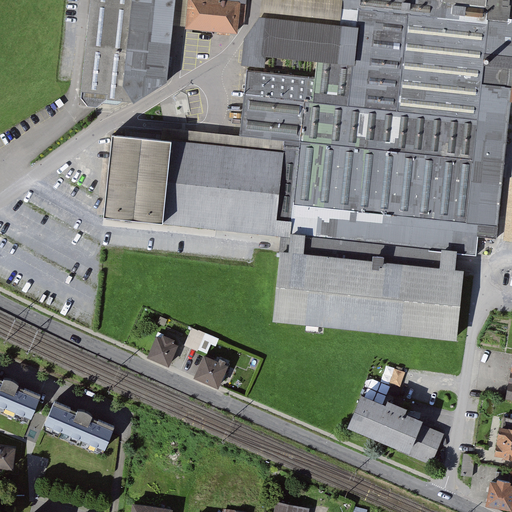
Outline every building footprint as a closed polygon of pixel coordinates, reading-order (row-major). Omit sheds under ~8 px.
[(112,136),(104,219),(164,225),(281,236),(280,246),(279,253),(272,323),(458,341),(465,271),(466,264),(467,255),(477,256),(479,238),(499,239),(500,227),(511,106),(511,20),(511,0),(91,0),(86,48),(81,99),(89,108),(100,108),(107,102),(122,103),(125,73),(169,78),(174,28),(176,0),(189,0),(186,29),(239,34),(242,4),(248,5),(248,0),(259,0),(262,0),(261,10),(260,18),(247,39),(243,67),(265,70),(267,58),(319,63),(318,79),(247,72),(244,99),(240,137),(174,130),(172,142),(112,136)] [(186,29),(189,0),(176,0),(174,28),(186,29)] [(187,342),(214,353),(220,338),(193,327),(187,342)] [(178,344),(158,336),(150,355),(170,364),(178,344)] [(229,366),(205,356),(196,376),(220,386),(229,366)] [(401,387),(407,372),(396,368),(391,383),(401,387)] [(42,392),(0,373),(0,403),(31,418),(42,392)] [(448,430),(362,392),(347,427),(433,464),(448,430)] [(118,423),(54,394),(43,419),(106,448),(118,423)] [(511,415),(504,414),(497,453),(511,456),(511,415)] [(18,448),(0,444),(0,470),(13,473),(18,448)] [(464,454),(464,475),(475,475),(476,454),(464,454)] [(511,485),(491,482),(487,505),(511,509),(511,485)] [(174,511),(174,509),(132,503),(130,511),(174,511)] [(309,511),(311,509),(277,503),(274,511),(309,511)]
